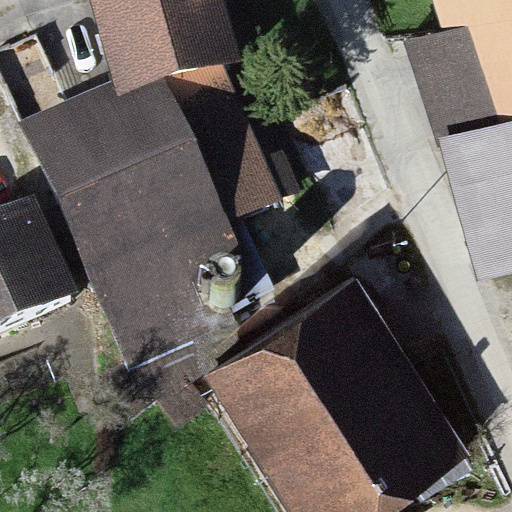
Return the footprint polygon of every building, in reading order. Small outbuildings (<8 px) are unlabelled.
[(231,0),(104,0),(134,92),(164,80),(223,62),(249,55),(231,0)] [(511,0),(446,0),(453,20),(422,29),(492,254),(511,247),(511,0)] [(134,92),(42,129),(137,363),(259,314),(222,223),(279,200),(223,62),(164,80),(134,92)] [(40,208),(0,225),(0,340),(83,304),(40,208)] [(351,511),(465,440),(361,279),(229,363),(325,511),(351,511)]
